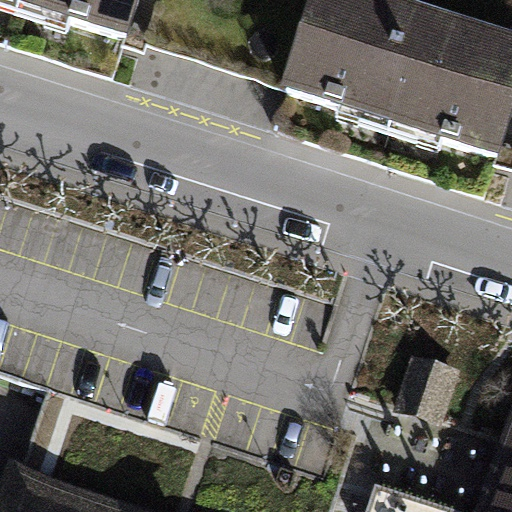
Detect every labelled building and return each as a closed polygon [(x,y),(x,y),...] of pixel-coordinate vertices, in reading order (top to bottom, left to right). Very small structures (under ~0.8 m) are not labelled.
[(0,0),(0,4),(128,45),(142,0),(0,0)] [(511,36),(399,0),(312,0),(281,99),(497,168),(511,122),(511,36)] [(450,429),(464,377),(444,371),(430,424),(450,429)] [(511,511),(511,424),(483,511),(511,511)] [(1,511),(134,511),(13,475),(1,511)]
